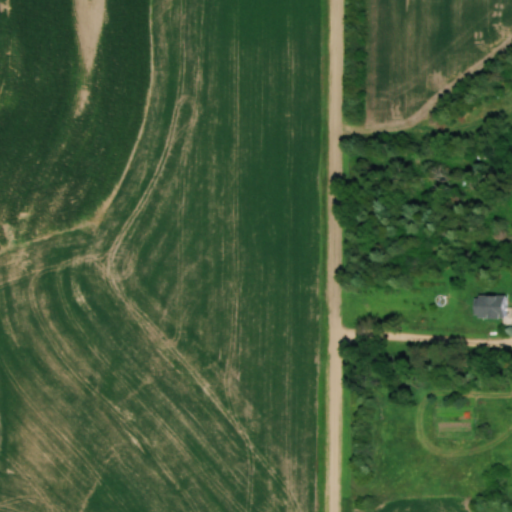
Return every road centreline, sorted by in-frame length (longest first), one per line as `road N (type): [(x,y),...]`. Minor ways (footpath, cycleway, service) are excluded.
road 1 (residential): [(333,511),(337,0)]
road 2 (residential): [(335,333),(511,339)]
